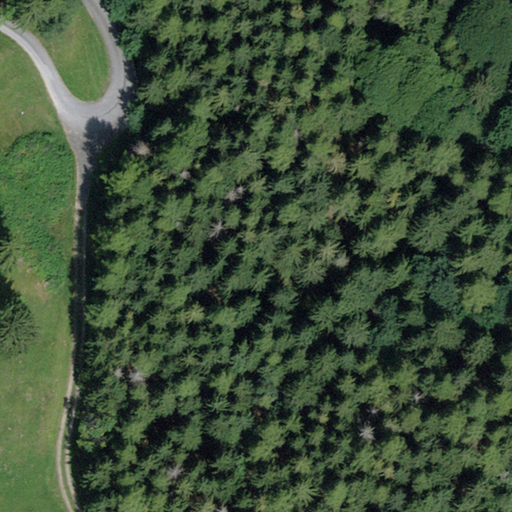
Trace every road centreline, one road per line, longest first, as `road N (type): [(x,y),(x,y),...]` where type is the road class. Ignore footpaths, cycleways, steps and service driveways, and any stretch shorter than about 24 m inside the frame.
road 1 (track): [(81,511),(69,417),(82,374),(87,243),(115,113)]
road 2 (track): [(98,0),(128,85),(115,113),(81,114),(37,45),(0,28)]
